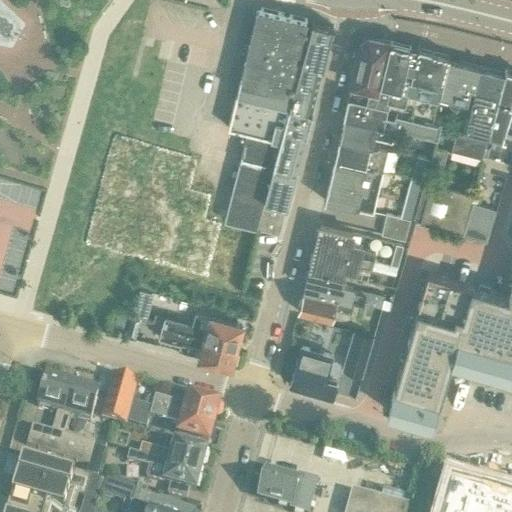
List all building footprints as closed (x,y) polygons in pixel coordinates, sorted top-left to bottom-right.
[(101,158),(84,216),(86,217),(118,226),(132,230),(172,86),(176,87),(184,59),(203,65),(216,20),(154,2),(144,8),(126,73),(127,73),(121,94),(117,92),(104,138),(108,139),(103,159),(101,158)] [(238,160),(224,216),(257,225),(258,225),(272,169),(294,85),(278,81),(282,66),(281,58),(270,55),(281,11),(261,6),(257,8),(254,20),(228,125),(263,134),(255,164),(238,160)] [(294,85),(302,54),(299,50),(307,17),(281,11),(270,55),(281,58),(282,66),(278,81),(294,85)] [(272,169),(258,225),(260,226),(279,231),(286,204),(288,205),(312,110),(322,66),(333,25),(333,26),(334,24),(312,19),(302,54),(294,85),(272,169)] [(356,60),(349,89),(377,96),(377,94),(384,67),(390,40),(368,35),(361,39),(356,60)] [(377,94),(377,96),(404,103),(409,82),(418,47),(410,45),(407,44),(390,40),(384,67),(377,94)] [(404,103),(399,128),(405,130),(437,138),(441,121),(433,119),(439,93),(448,57),(448,55),(418,47),(409,82),(404,103)] [(448,57),(439,93),(449,96),(449,97),(449,98),(449,99),(449,100),(450,101),(451,102),(452,102),(453,103),(457,104),(455,111),(468,115),(481,65),(448,57)] [(456,132),(451,148),(460,150),(482,157),(487,136),(504,71),(481,65),(468,115),(464,131),(463,134),(456,132)] [(491,136),(487,153),(508,160),(511,147),(511,136),(502,134),(511,102),(511,70),(504,68),(504,71),(487,136),(491,136)] [(348,94),(343,114),(394,127),(395,127),(399,128),(404,103),(377,96),(349,89),(348,94)] [(343,114),(338,135),(372,144),(374,135),(392,139),(392,137),(392,135),(393,133),(394,127),(343,114)] [(338,135),(333,156),(382,168),(388,147),(372,144),(338,135)] [(417,154),(411,175),(421,177),(422,177),(424,177),(429,157),(417,154)] [(333,156),(328,177),(378,188),(382,168),(333,156)] [(411,176),(406,195),(416,197),(421,177),(411,175),(411,176)] [(328,177),(323,198),(372,210),(378,188),(328,177)] [(424,180),(414,219),(416,220),(419,221),(463,232),(471,200),(473,193),(430,182),(424,180)] [(386,213),(381,233),(404,239),(409,218),(416,197),(406,195),(400,216),(386,212),(386,213)] [(463,232),(463,234),(465,234),(485,240),(494,207),(471,200),(463,232)] [(86,217),(80,239),(112,248),(118,226),(86,217)] [(316,227),(314,236),(316,237),(314,245),(373,259),(376,250),(361,246),(362,243),(350,240),(352,232),(320,223),(319,227),(316,227)] [(80,239),(73,262),(102,271),(105,272),(112,248),(80,239)] [(117,240),(114,249),(126,252),(128,244),(117,240)] [(396,243),(390,264),(397,265),(403,245),(396,243)] [(310,253),(308,261),(310,262),(309,266),(342,274),(344,265),(356,268),(357,264),(395,275),(397,265),(390,264),(373,259),(314,245),(312,253),(310,253)] [(114,249),(112,257),(123,260),(126,252),(114,249)] [(71,262),(64,285),(96,294),(102,271),(73,262),(71,262)] [(306,269),(303,279),(306,280),(304,289),(336,296),(341,297),(353,300),(362,302),(365,293),(351,289),(352,285),(340,282),(342,274),(309,266),(308,269),(306,269)] [(511,280),(508,294),(465,282),(427,271),(427,273),(388,410),(390,411),(433,423),(452,358),(511,375),(511,280)] [(64,285),(57,309),(89,318),(96,294),(64,285)] [(101,287),(99,295),(110,298),(112,290),(101,287)] [(297,309),(296,311),(297,311),(330,319),(333,306),(350,310),(353,300),(341,297),(336,296),(304,289),(301,298),(299,300),(298,306),(299,310),(297,309)] [(365,293),(362,302),(390,309),(393,301),(383,298),(384,294),(366,289),(365,293)] [(99,295),(97,303),(107,306),(110,298),(99,295)] [(155,312),(152,320),(155,321),(163,323),(165,315),(155,312)] [(176,318),(170,339),(181,342),(181,340),(184,331),(236,346),(242,325),(195,312),(192,323),(176,318)] [(163,323),(159,336),(170,339),(176,318),(165,315),(163,323)] [(155,321),(152,328),(160,331),(163,323),(155,321)] [(354,329),(343,367),(362,373),(373,335),(354,329)] [(231,367),(236,346),(184,331),(181,340),(202,346),(199,358),(231,367)] [(290,382),(290,384),(307,389),(314,391),(320,393),(320,392),(331,395),(334,383),(323,380),(326,368),(330,356),(301,348),(298,360),(296,360),(290,382)] [(114,376),(101,420),(125,426),(137,382),(114,376)] [(33,428),(27,448),(89,466),(95,445),(82,441),(66,437),(67,431),(62,430),(62,427),(60,427),(61,423),(62,424),(73,387),(48,379),(44,392),(43,391),(38,409),(57,414),(51,433),(33,428)] [(61,423),(60,427),(62,427),(62,430),(67,431),(71,418),(90,423),(95,406),(98,394),(73,387),(62,424),(61,423)] [(145,403),(145,406),(153,408),(214,425),(220,405),(189,396),(189,397),(186,407),(156,398),(151,397),(145,403)] [(153,408),(150,417),(181,425),(178,437),(209,445),(214,425),(153,408)] [(86,476),(85,477),(86,477),(97,480),(97,479),(105,448),(95,445),(89,466),(86,476)] [(142,447),(140,456),(201,473),(207,453),(176,445),(173,455),(142,447)] [(129,453),(126,463),(137,466),(149,469),(147,480),(165,485),(196,493),(201,473),(140,456),(129,453)] [(95,511),(105,482),(97,480),(97,481),(96,480),(86,477),(85,477),(86,476),(24,458),(15,489),(8,511),(95,511)] [(366,463),(362,479),(409,491),(413,475),(366,463)] [(261,483),(257,494),(260,495),(259,498),(292,508),(306,511),(308,511),(313,496),(316,483),(300,478),(299,481),(267,472),(263,484),(261,483)] [(107,483),(103,496),(125,503),(122,511),(152,511),(133,506),(137,493),(107,483)] [(451,485),(443,511),(511,511),(511,502),(505,501),(451,485)] [(352,495),(347,511),(407,511),(408,510),(352,495)]
